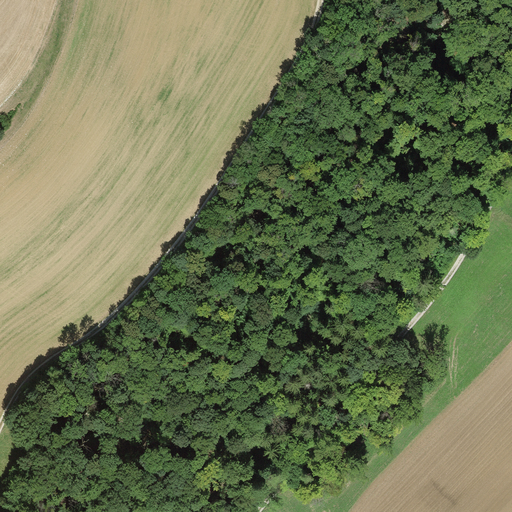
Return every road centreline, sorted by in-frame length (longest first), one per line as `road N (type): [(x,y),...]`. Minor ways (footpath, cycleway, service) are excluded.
road 1 (track): [(511,116),(229,338),(93,427),(0,506)]
road 2 (track): [(318,0),(260,128),(181,237),(109,316),(18,391),(0,428)]
road 3 (track): [(254,511),(421,309),(511,155)]
